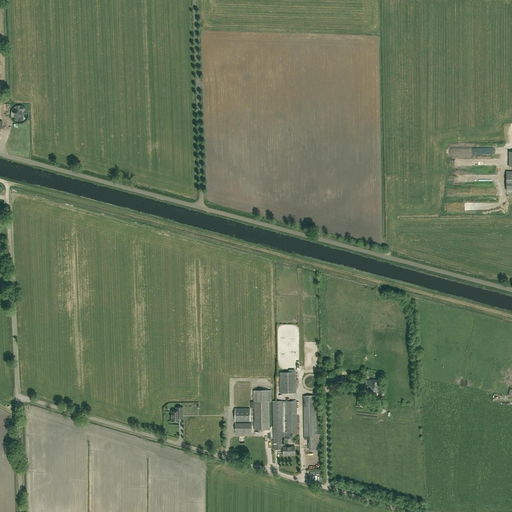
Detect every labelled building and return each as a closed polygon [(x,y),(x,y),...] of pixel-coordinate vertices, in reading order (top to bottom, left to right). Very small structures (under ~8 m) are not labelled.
[(296,394),(296,388),(296,373),(280,373),(280,388),(280,394),(296,394)] [(370,380),(369,391),(378,392),(379,381),(370,380)] [(254,422),(255,430),(270,430),(269,402),(271,402),(271,390),(254,390),(254,402),(251,402),(251,409),(254,409),(254,422)] [(303,396),(304,402),(304,439),(309,439),(309,448),(314,448),(314,450),(316,449),(315,402),(315,396),(303,396)] [(283,432),(282,401),(273,401),(274,449),(283,449),(283,456),(295,455),(295,447),(283,447),(283,443),(283,437),(296,436),(296,434),(297,434),(297,402),(285,402),(286,432),(283,432)] [(179,412),(171,412),(172,422),(179,422),(179,415),(183,415),(183,408),(179,408),(179,412)] [(250,409),(235,409),(235,422),(250,422),(250,409)] [(235,424),(235,434),(251,434),(251,424),(235,424)]
